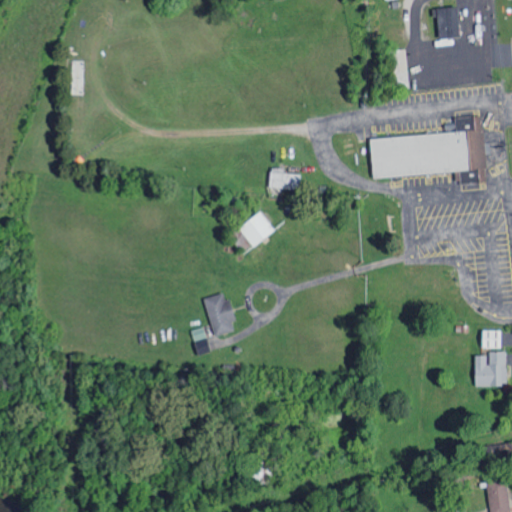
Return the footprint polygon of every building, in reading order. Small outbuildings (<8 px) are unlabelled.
[(460,7),(439,8),(440,38),(462,37),(460,7)] [(376,179),(462,171),(463,185),(480,184),(480,183),(489,182),(483,115),(457,118),(457,124),(446,125),(447,133),(372,139),(376,179)] [(303,174),(273,170),(271,186),(301,190),(303,174)] [(205,299),(217,336),(236,330),(233,321),(236,320),(228,292),(205,299)] [(192,331),(200,354),(212,350),(204,327),(192,331)] [(485,348),(503,348),(504,330),(485,330),(485,348)] [(508,351),(491,352),(491,355),(477,355),(478,386),(509,386),(508,351)] [(511,511),(510,475),(489,475),(490,511),(511,511)]
